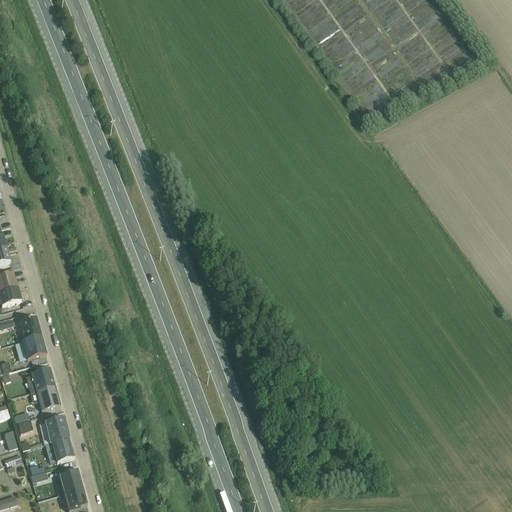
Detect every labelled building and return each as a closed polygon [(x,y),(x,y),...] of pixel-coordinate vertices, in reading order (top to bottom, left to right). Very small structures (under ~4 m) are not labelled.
[(434,50),(452,74),(477,56),(459,32),(434,50)] [(0,253),(0,268),(9,266),(5,253),(0,253)] [(0,281),(0,294),(16,290),(13,278),(0,281)] [(0,294),(0,297),(3,309),(20,304),(16,290),(0,294)] [(21,327),(26,343),(40,338),(35,323),(21,327)] [(11,324),(0,326),(0,332),(13,329),(11,324)] [(26,343),(21,344),(28,364),(46,358),(40,338),(26,343)] [(0,377),(10,376),(9,367),(0,367),(0,377)] [(33,378),(38,394),(53,389),(48,373),(33,378)] [(38,394),(44,413),(59,408),(53,389),(38,394)] [(0,412),(0,424),(9,422),(6,411),(0,412)] [(27,416),(14,420),(17,428),(29,424),(27,416)] [(63,421),(44,426),(49,445),(53,444),(68,440),(63,421)] [(53,444),(58,463),(73,459),(68,440),(53,444)] [(20,457),(4,462),(6,467),(22,462),(20,457)] [(26,462),(30,476),(39,473),(35,459),(26,462)] [(61,478),(65,494),(82,489),(77,473),(61,478)] [(45,474),(31,479),(33,485),(47,480),(45,474)] [(65,494),(70,510),(86,505),(82,489),(65,494)] [(14,498),(0,502),(0,511),(16,506),(14,498)]
